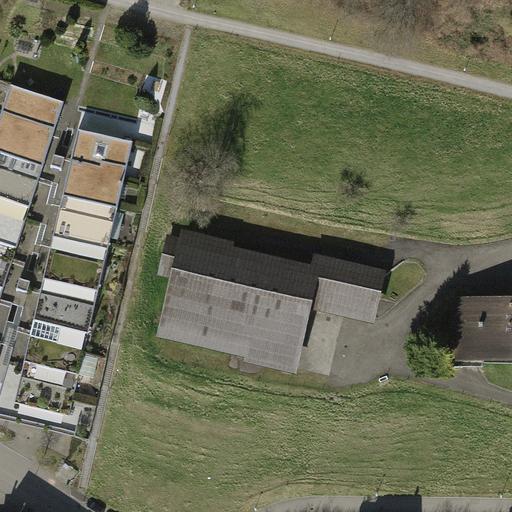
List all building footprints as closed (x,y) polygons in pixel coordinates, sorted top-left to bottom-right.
[(4,85),(0,97),(0,158),(43,172),(63,104),(4,85)] [(77,129),(61,202),(115,214),(132,141),(77,129)] [(0,158),(0,204),(29,213),(43,172),(0,158)] [(61,202),(51,243),(106,255),(115,214),(61,202)] [(0,204),(0,250),(16,255),(29,213),(0,204)] [(192,235),(168,342),(311,373),(325,308),(387,322),(398,273),(327,258),(324,272),(244,255),(246,247),(192,235)] [(51,243),(42,284),(97,296),(106,255),(51,243)] [(0,250),(0,296),(3,297),(16,255),(0,250)] [(42,284),(33,325),(87,337),(97,296),(42,284)] [(511,303),(453,302),(452,365),(511,366),(511,303)] [(33,325),(23,366),(78,378),(87,337),(33,325)] [(23,366),(14,407),(68,419),(78,378),(23,366)]
